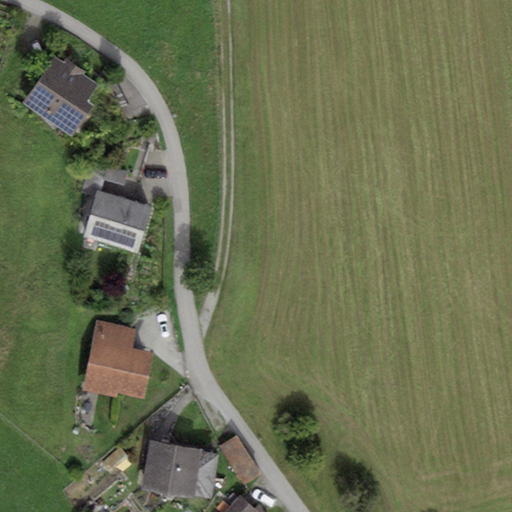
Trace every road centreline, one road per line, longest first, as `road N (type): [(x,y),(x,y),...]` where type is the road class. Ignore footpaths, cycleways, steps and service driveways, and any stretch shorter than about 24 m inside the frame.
road 1 (residential): [(300,511),(194,351),(176,156),(161,107),(87,35),(16,0)]
road 2 (track): [(223,0),(228,203),(220,265),(191,336)]
